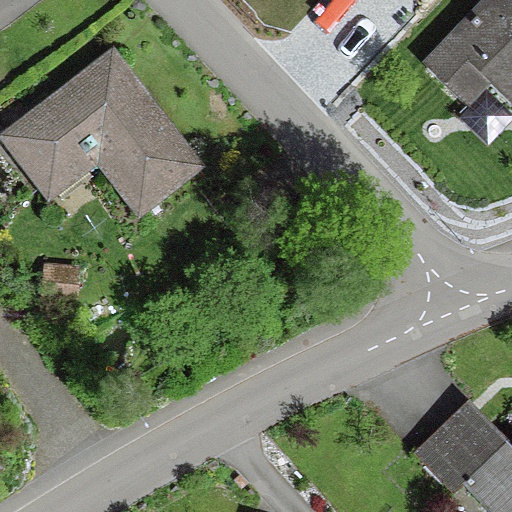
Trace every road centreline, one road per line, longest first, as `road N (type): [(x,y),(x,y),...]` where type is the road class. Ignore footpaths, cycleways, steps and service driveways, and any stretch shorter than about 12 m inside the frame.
road 1 (residential): [(57,511),(279,387),(443,309)]
road 2 (residential): [(182,0),(443,309)]
